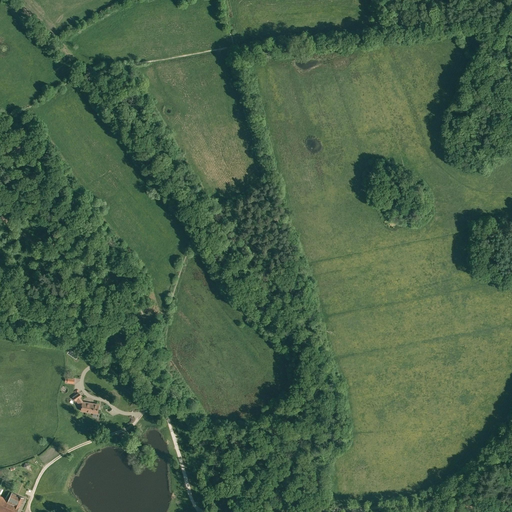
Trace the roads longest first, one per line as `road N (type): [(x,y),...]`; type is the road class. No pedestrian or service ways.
road 1 (track): [(198,511),(167,405),(134,351),(71,275),(0,217)]
road 2 (track): [(511,427),(475,468),(420,501),(239,511)]
road 3 (track): [(151,413),(56,458),(34,480),(25,511)]
road 4 (track): [(167,405),(132,415),(89,399),(80,381),(92,366)]
